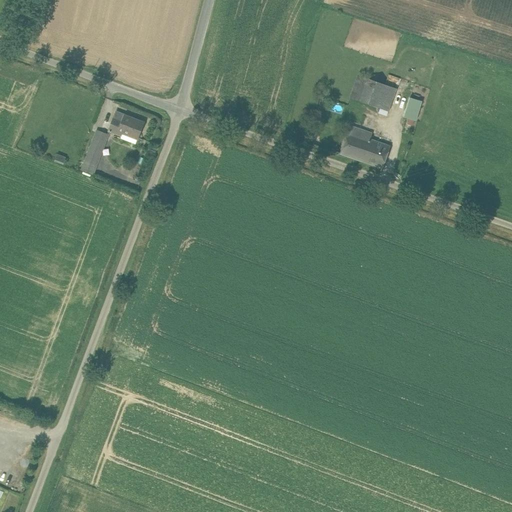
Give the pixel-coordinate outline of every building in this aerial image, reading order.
[(376,107),(379,101),(390,105),(396,88),(358,75),(350,98),(376,107)] [(416,121),(422,101),(409,98),(403,117),(416,121)] [(379,101),(376,107),(379,108),(388,111),(390,105),(379,101)] [(122,121),(124,115),(116,112),(114,118),(122,121)] [(144,123),(124,115),(122,121),(114,118),(109,130),(122,135),(123,133),(137,139),(144,123)] [(372,133),(351,126),(348,133),(369,140),(372,133)] [(109,135),(97,130),(81,170),(93,174),(109,135)] [(135,144),(137,139),(123,133),(122,135),(121,139),(135,144)] [(369,140),(348,133),(341,153),(362,160),(369,140)] [(389,147),(369,140),(362,160),(382,167),(389,147)]
